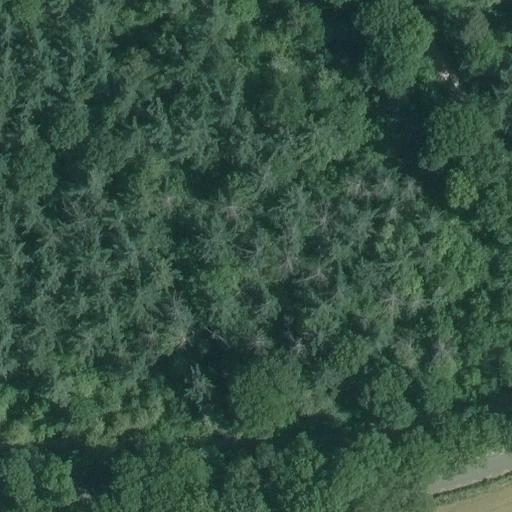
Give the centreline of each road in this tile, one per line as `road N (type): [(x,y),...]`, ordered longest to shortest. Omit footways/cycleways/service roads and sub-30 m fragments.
road 1 (tertiary): [(0,503),(336,498),(425,485),(511,459)]
road 2 (track): [(511,184),(388,0)]
